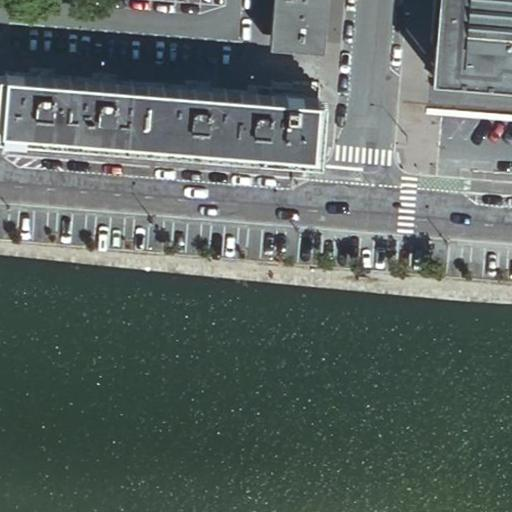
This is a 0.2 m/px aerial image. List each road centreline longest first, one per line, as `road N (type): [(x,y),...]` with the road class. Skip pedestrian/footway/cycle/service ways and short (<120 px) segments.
road 1 (secondary): [(356,211),(0,181)]
road 2 (residential): [(374,0),(356,211)]
road 3 (secondary): [(511,224),(356,211)]
